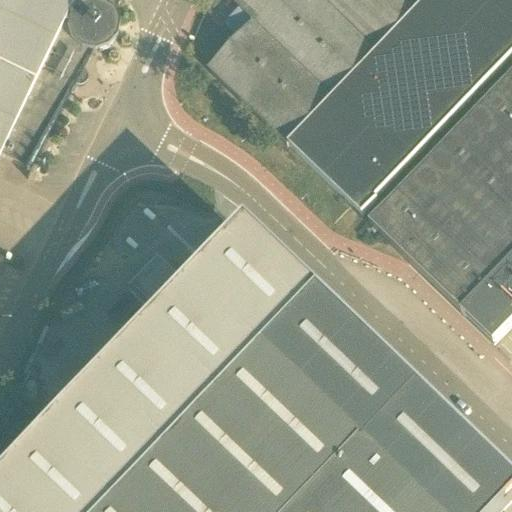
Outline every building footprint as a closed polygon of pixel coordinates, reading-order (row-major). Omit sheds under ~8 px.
[(68,16),(76,0),(0,0),(0,157),(0,158),(32,173),(76,88),(77,88),(79,89),(80,89),(81,88),(83,88),(84,87),(85,86),(86,85),(87,84),(87,83),(88,81),(88,80),(88,78),(87,77),(87,76),(86,75),(85,74),(84,73),(94,52),(106,48),(114,39),(116,27),(112,16),(103,8),(91,6),(80,10),(72,18),(68,16)] [(377,202),(511,60),(511,0),(279,0),(210,73),(363,219),(378,203),(377,202)] [(463,316),(511,264),(511,77),(370,227),(462,315),(463,316)] [(0,511),(110,511),(310,304),(239,236),(0,485),(0,511)] [(511,264),(463,316),(462,315),(461,315),(495,347),(511,328),(511,264)] [(409,399),(310,304),(110,511),(300,511),(407,402),(409,399)] [(511,501),(407,402),(300,511),(508,511),(511,508),(511,501)]
